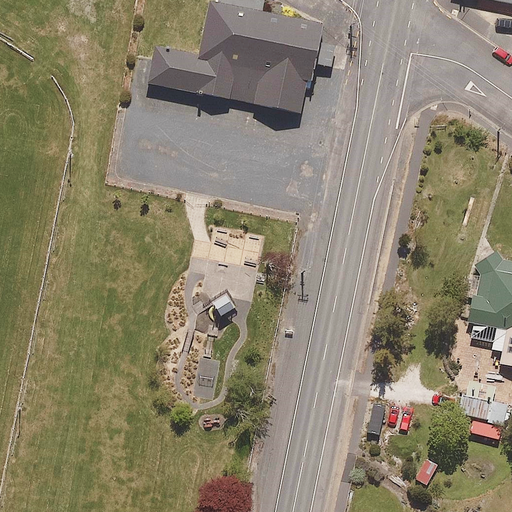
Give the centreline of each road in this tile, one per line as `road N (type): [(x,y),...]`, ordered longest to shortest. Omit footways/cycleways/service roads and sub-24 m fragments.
road 1 (primary): [(390,19),(292,511)]
road 2 (unclassified): [(390,19),(411,52),(445,57),(511,96)]
